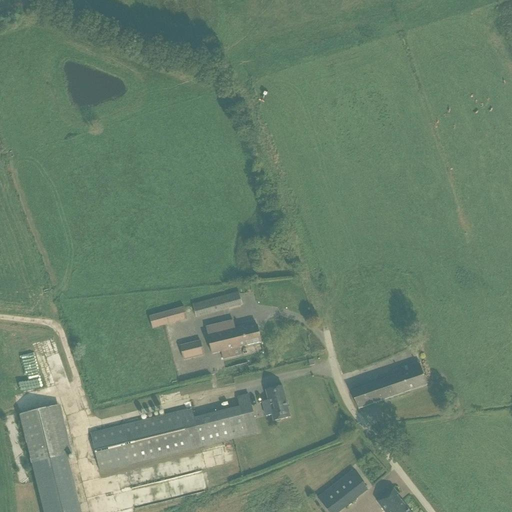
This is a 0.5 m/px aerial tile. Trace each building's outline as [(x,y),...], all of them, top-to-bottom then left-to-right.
[(238,292),(192,304),(196,317),(242,305),(238,292)] [(363,303),(370,326),(402,316),(398,304),(404,303),(401,292),(363,303)] [(184,307),(161,313),(164,325),(175,322),(174,316),(185,313),(184,307)] [(155,315),(149,317),(152,328),(158,326),(155,315)] [(245,326),(235,329),(233,321),(206,327),(208,338),(207,338),(212,355),(221,353),(223,360),(241,355),(240,348),(261,342),(257,326),(245,329),(245,326)] [(359,367),(406,352),(401,338),(354,353),(359,367)] [(201,341),(180,346),(184,360),(204,356),(201,341)] [(427,385),(421,368),(419,363),(392,373),(394,377),(352,392),(358,409),(427,385)] [(268,401),(263,402),(266,417),(272,415),(274,422),(276,421),(277,422),(280,421),(281,420),(290,418),(282,386),(266,390),(268,401)] [(238,397),(241,407),(248,435),(258,433),(248,394),(238,397)] [(18,416),(42,511),(79,511),(66,456),(71,455),(59,405),(18,416)] [(248,435),(241,407),(194,419),(191,408),(90,433),(100,472),(248,435)] [(327,511),(339,511),(360,496),(368,490),(353,471),(317,498),(327,511)] [(377,502),(385,511),(409,511),(397,496),(398,495),(393,489),(377,502)]
